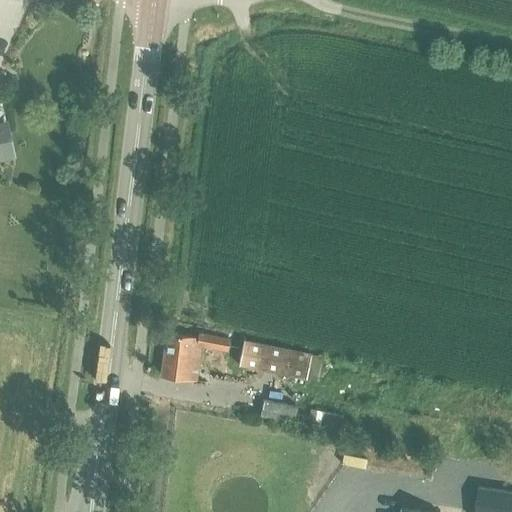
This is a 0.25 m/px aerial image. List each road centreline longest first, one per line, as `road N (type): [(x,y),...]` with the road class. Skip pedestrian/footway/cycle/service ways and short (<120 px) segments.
road 1 (primary): [(90,511),(153,0)]
road 2 (track): [(312,0),(511,46)]
